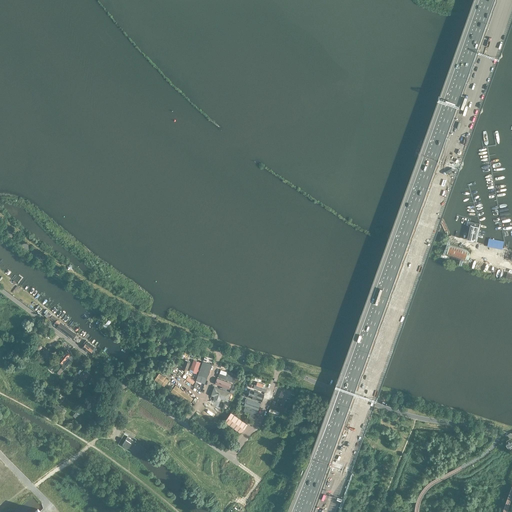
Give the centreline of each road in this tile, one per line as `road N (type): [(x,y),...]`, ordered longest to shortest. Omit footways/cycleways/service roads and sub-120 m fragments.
road 1 (motorway): [(486,0),(303,511)]
road 2 (motorway): [(324,511),(505,0)]
road 3 (unclassified): [(220,350),(103,299),(0,224)]
road 4 (unclassified): [(511,436),(393,409),(279,366)]
road 5 (unclassified): [(0,289),(124,382)]
road 6 (track): [(132,435),(161,445),(219,511)]
